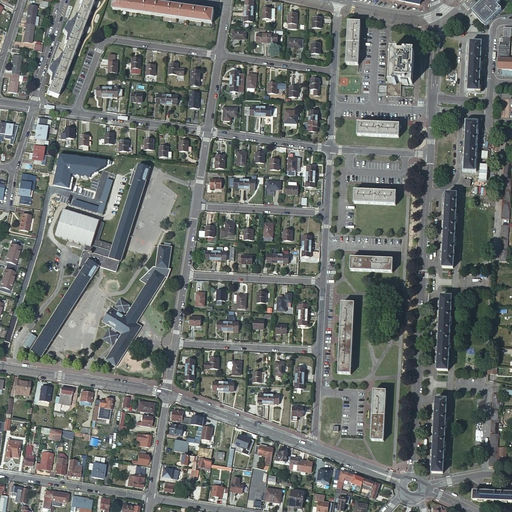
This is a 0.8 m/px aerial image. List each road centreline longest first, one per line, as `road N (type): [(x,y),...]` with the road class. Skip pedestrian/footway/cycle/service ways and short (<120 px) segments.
road 1 (residential): [(429,153),(413,476)]
road 2 (residential): [(76,112),(103,40),(219,54)]
road 3 (tertiary): [(167,392),(0,365)]
road 4 (tertiary): [(315,448),(167,392)]
road 5 (residential): [(150,498),(0,474)]
road 6 (residential): [(174,342),(319,350)]
road 7 (residential): [(182,274),(322,282)]
road 8 (residential): [(194,205),(326,213)]
road 9 (residential): [(206,131),(76,112)]
road 10 (residential): [(330,149),(206,131)]
